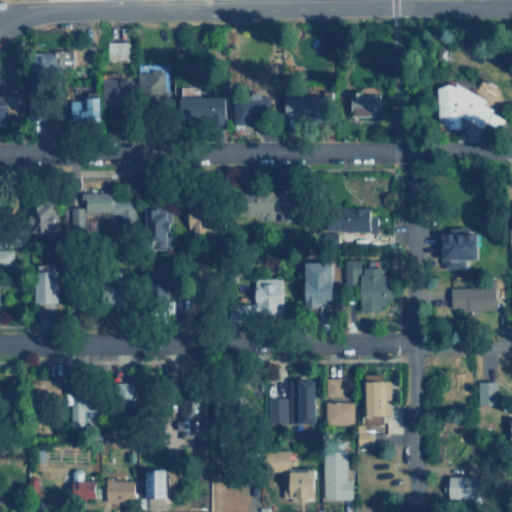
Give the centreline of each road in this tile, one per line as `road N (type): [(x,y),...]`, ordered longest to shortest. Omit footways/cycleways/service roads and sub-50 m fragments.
road 1 (residential): [(511,344),(0,344)]
road 2 (tertiary): [(511,3),(13,15)]
road 3 (residential): [(0,155),(411,152)]
road 4 (residential): [(400,511),(413,492),(411,152)]
